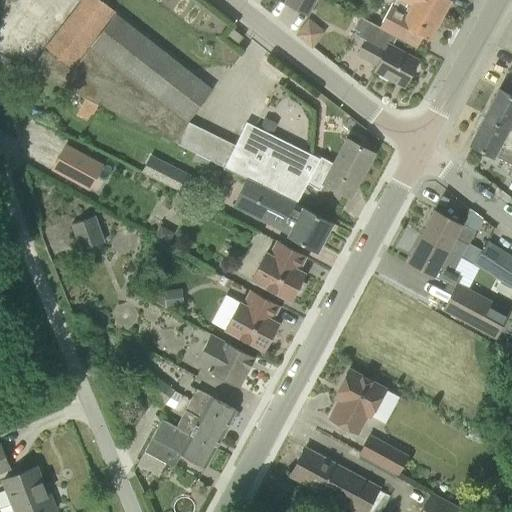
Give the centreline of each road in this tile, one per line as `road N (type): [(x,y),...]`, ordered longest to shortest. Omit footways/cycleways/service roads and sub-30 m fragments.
road 1 (tertiary): [(217,511),(407,140)]
road 2 (track): [(86,403),(0,127)]
road 3 (unclassified): [(227,0),(407,140)]
road 4 (tertiary): [(407,140),(487,0)]
road 5 (residential): [(511,222),(407,140)]
